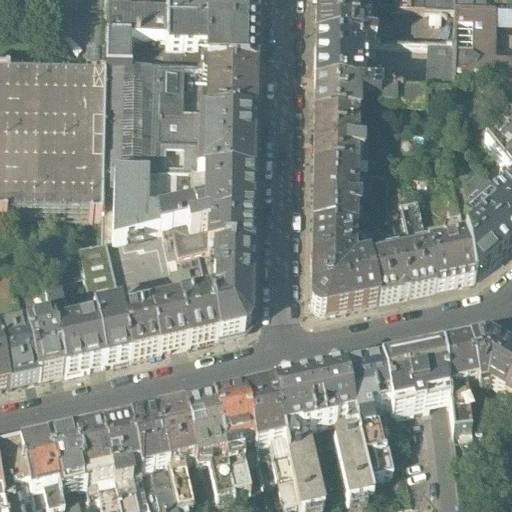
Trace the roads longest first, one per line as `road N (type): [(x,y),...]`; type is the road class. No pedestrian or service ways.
road 1 (residential): [(279,357),(286,0)]
road 2 (residential): [(279,357),(0,421)]
road 3 (residential): [(485,310),(279,357)]
